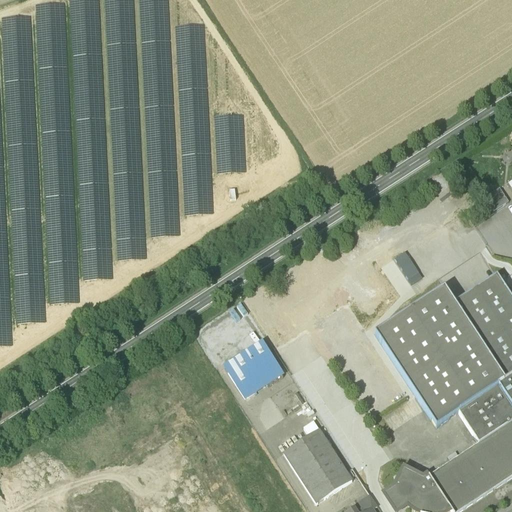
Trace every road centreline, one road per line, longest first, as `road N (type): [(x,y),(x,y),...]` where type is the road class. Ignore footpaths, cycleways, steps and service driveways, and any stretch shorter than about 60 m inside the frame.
road 1 (secondary): [(511,101),(0,432)]
road 2 (track): [(193,0),(284,138),(290,172),(0,365)]
road 3 (track): [(19,511),(100,477),(138,493)]
